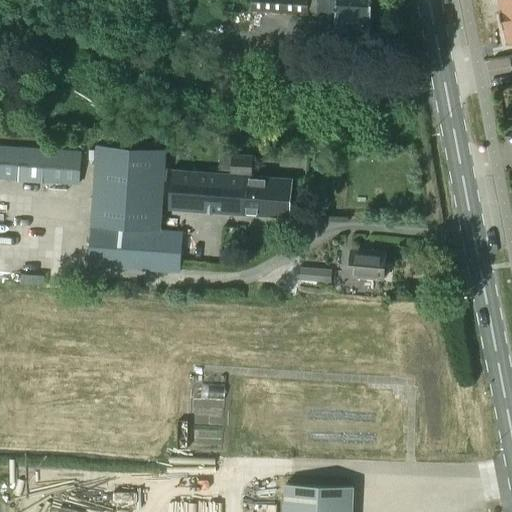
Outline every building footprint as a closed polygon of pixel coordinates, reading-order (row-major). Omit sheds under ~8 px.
[(251,0),(251,11),(308,15),(308,0),(251,0)] [(325,34),(335,34),(335,35),(368,37),(370,0),(317,0),(317,15),(326,15),(325,34)] [(511,0),(499,0),(501,11),(499,11),(502,26),(504,26),(508,44),(511,43),(511,0)] [(171,70),(171,95),(208,97),(209,72),(171,70)] [(180,272),(183,232),(160,230),(166,149),(97,145),(88,266),(180,272)] [(0,146),(0,178),(78,184),(81,152),(0,146)] [(253,156),(220,154),(219,173),(171,170),(169,209),(289,217),(291,179),(251,176),(253,156)] [(351,249),(349,276),(383,279),(385,252),(351,249)] [(331,269),(299,266),(298,281),(330,283),(331,269)] [(351,511),(352,486),(286,483),(284,511),(351,511)]
